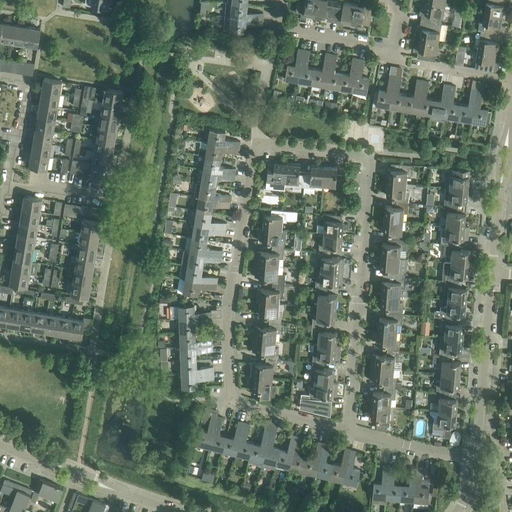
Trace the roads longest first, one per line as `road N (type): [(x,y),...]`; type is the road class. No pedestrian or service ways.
road 1 (residential): [(349,431),(233,400),(228,314),(260,144),(363,151),(369,159)]
road 2 (residential): [(369,159),(349,431)]
road 3 (residential): [(493,274),(511,103)]
road 4 (residential): [(479,420),(493,274)]
road 5 (residential): [(280,0),(283,30),(391,50)]
road 6 (residential): [(474,457),(349,431)]
road 7 (residential): [(511,79),(419,64),(391,50)]
